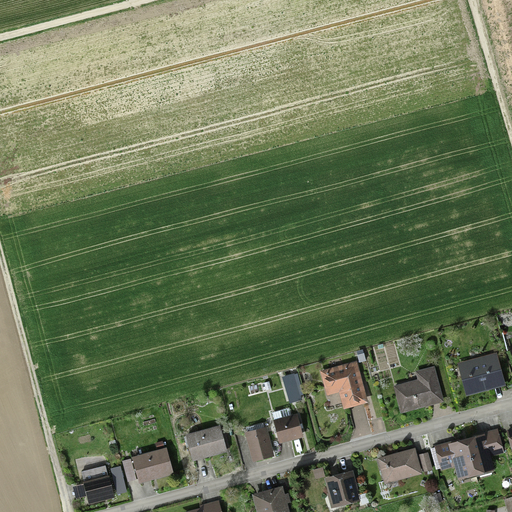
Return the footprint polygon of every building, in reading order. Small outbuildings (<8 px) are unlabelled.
[(500,383),(493,358),(463,366),(470,391),(482,388),(483,390),(493,387),(493,385),(500,383)] [(345,406),(365,400),(355,364),(323,373),(327,387),(339,384),(345,406)] [(432,370),(419,373),(422,384),(415,386),(414,384),(397,388),(403,409),(425,403),(424,402),(430,400),(430,403),(439,401),(438,400),(440,399),(432,370)] [(290,398),(297,396),(292,379),(285,381),(290,398)] [(297,416),(290,418),(287,408),(273,412),(280,440),(302,434),(297,416)] [(263,423),(246,428),(254,459),(271,454),(263,423)] [(219,427),(187,435),(194,459),(195,458),(200,457),(204,456),(205,456),(205,455),(209,454),(209,455),(225,450),(219,427)] [(481,434),(482,437),(467,441),(475,472),(491,468),(486,449),(500,445),(496,430),(481,434)] [(454,457),(460,477),(475,472),(467,441),(452,445),(451,443),(436,447),(440,461),(454,457)] [(165,449),(134,458),(140,481),(152,478),(151,477),(156,475),(156,477),(171,473),(165,449)] [(420,472),(414,450),(380,459),(386,481),(420,472)] [(419,455),(423,471),(431,469),(427,453),(419,455)] [(117,486),(119,492),(126,491),(120,467),(112,469),(116,486),(117,486)] [(355,489),(350,473),(328,479),(331,492),(334,492),(336,502),(345,500),(345,502),(356,499),(354,493),(352,492),(351,490),(355,489)] [(79,495),(82,496),(87,495),(89,500),(113,494),(109,477),(77,486),(79,495)] [(286,511),(280,489),(255,496),(259,511),(286,511)]
